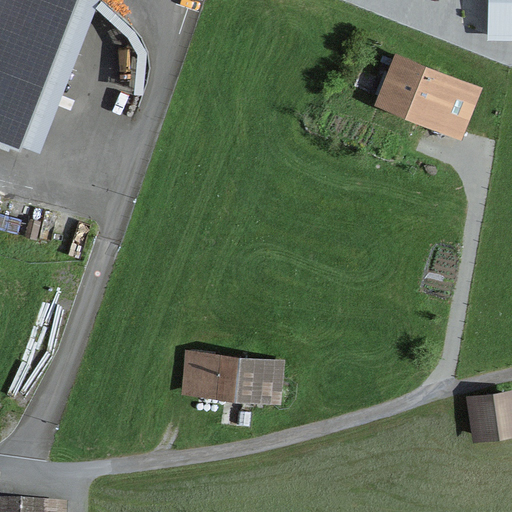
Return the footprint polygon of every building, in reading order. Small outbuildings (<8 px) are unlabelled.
[(0,0),(0,136),(16,143),(70,0),(0,0)] [(511,0),(493,0),(492,36),(511,36),(511,0)] [(384,56),(370,92),(461,129),(475,93),(384,56)] [(187,354),(184,388),(278,398),(281,364),(187,354)] [(470,400),(475,434),(511,428),(511,424),(507,394),(470,400)]
